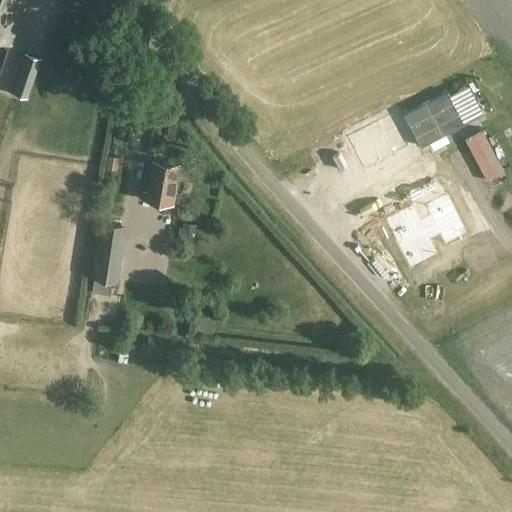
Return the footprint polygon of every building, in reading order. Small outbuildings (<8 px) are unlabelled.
[(0,0),(0,36),(12,41),(26,0),(0,0)] [(35,56),(31,73),(42,76),(46,58),(35,56)] [(12,96),(17,73),(7,71),(3,94),(12,96)] [(447,92),(404,115),(421,147),(464,125),(447,92)] [(398,113),(348,137),(364,169),(414,145),(398,113)] [(181,165),(153,160),(148,190),(144,190),(142,199),(174,205),(181,165)] [(413,205),(385,219),(410,269),(438,254),(431,240),(440,235),(446,247),(468,235),(446,192),(424,204),(430,215),(421,220),(413,205)] [(127,225),(100,221),(91,277),(117,281),(127,225)] [(202,316),(202,333),(218,333),(218,316),(202,316)] [(127,338),(107,336),(105,355),(126,357),(127,338)]
